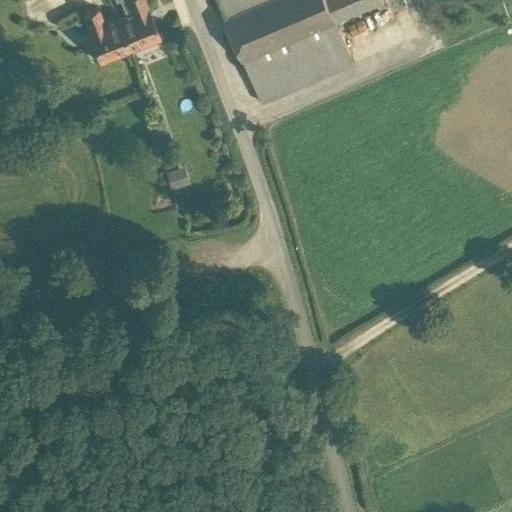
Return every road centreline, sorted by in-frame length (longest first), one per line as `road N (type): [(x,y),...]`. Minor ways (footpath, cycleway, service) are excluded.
road 1 (track): [(191,0),(279,249),(347,511)]
road 2 (track): [(279,249),(0,300)]
road 3 (track): [(414,0),(421,39),(240,125)]
